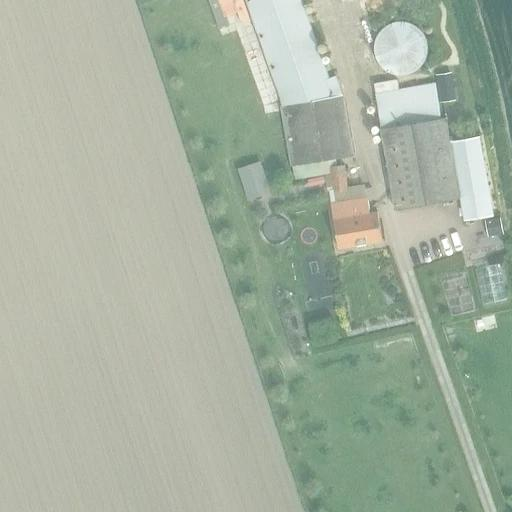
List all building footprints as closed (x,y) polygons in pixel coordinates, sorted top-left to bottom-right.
[(301,0),(246,0),(280,96),(295,179),(330,172),(334,192),(348,190),(343,157),(353,156),(342,95),(335,76),(329,79),(301,0)] [(375,43),(374,52),(377,61),(383,68),(391,73),(400,75),(409,74),(417,70),(423,63),(427,54),(427,45),(425,36),(419,29),(411,24),(402,22),(393,23),(385,27),(378,34),(375,43)] [(435,84),(376,94),(396,209),(461,198),(465,221),(493,216),(480,137),(450,142),(446,117),(441,118),(435,84)] [(271,194),(259,162),(240,169),(251,201),(271,194)] [(367,197),(331,203),(339,249),(383,242),(378,212),(370,213),(367,197)] [(474,319),(477,331),(497,327),(495,315),(474,319)]
